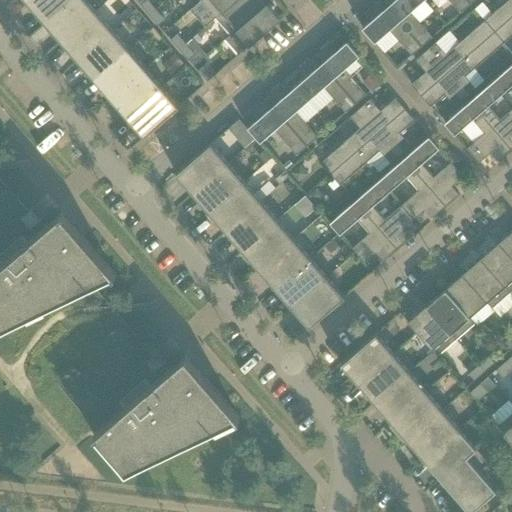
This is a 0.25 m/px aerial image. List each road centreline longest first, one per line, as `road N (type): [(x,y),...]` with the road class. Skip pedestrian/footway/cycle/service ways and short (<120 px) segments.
road 1 (residential): [(289,362),(511,171)]
road 2 (residential): [(127,189),(313,28)]
road 3 (residential): [(289,362),(127,189)]
road 4 (residential): [(127,189),(0,46)]
